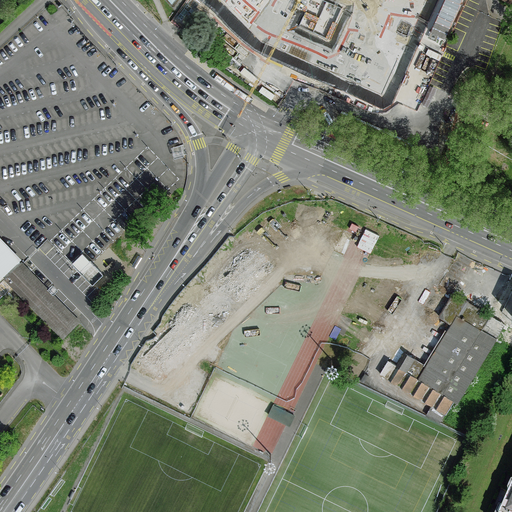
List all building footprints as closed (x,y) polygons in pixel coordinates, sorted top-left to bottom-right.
[(396,0),(358,0),(351,17),(346,28),(290,3),(288,0),(236,0),(266,33),(273,41),(362,79),(383,32),(396,0)] [(0,282),(4,278),(66,340),(83,322),(0,235),(0,301),(6,296),(0,290),(0,282)] [(333,271),(271,246),(261,272),(323,296),(333,271)] [(111,248),(89,272),(108,292),(124,262),(111,248)] [(448,273),(463,281),(476,258),(461,250),(448,273)] [(453,414),(496,333),(454,311),(427,361),(405,350),(389,380),(453,414)] [(159,374),(195,338),(175,318),(139,354),(159,374)] [(511,511),(511,489),(502,511),(511,511)]
